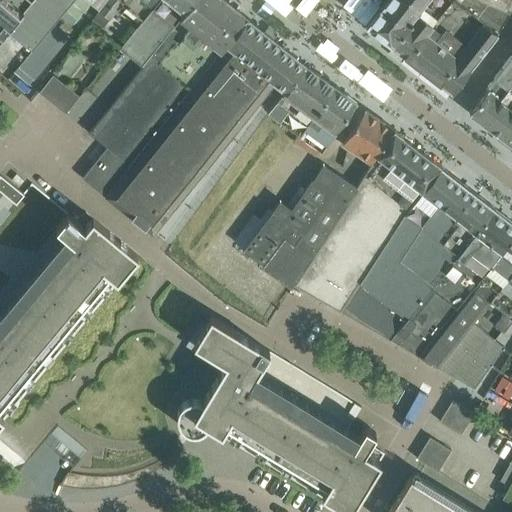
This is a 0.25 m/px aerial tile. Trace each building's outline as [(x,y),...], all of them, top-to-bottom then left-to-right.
[(0,0),(0,38),(7,31),(22,13),(6,0),(0,0)] [(6,0),(22,13),(33,0),(6,0)] [(33,0),(22,13),(7,31),(32,51),(38,43),(66,10),(73,0),(33,0)] [(73,0),(66,10),(77,20),(89,4),(98,11),(106,0),(73,0)] [(142,66),(194,0),(158,0),(144,19),(143,18),(119,48),(120,48),(68,115),(88,132),(89,132),(141,66),(142,66)] [(129,165),(248,18),(226,0),(194,0),(142,66),(141,66),(89,132),(88,132),(107,147),(129,165)] [(144,19),(158,0),(106,0),(98,11),(109,20),(122,3),(143,18),(144,19)] [(507,17),(511,7),(511,0),(387,0),(366,26),(391,45),(427,0),(480,0),(484,1),(481,7),(507,17)] [(498,33),(507,17),(481,7),(484,1),(480,0),(427,0),(391,45),(452,93),(498,33)] [(272,86),(275,81),(280,86),(285,90),(306,65),(301,61),(296,57),(248,18),(129,165),(107,147),(82,177),(153,234),(272,86)] [(34,80),(59,50),(43,37),(38,43),(32,51),(18,67),(34,80)] [(511,50),(469,106),(511,138),(511,50)] [(306,65),(285,90),(267,111),(271,114),(270,115),(297,135),(293,142),(294,142),(295,141),(309,121),(306,118),(331,83),(306,65)] [(315,155),(318,149),(321,151),(356,101),(335,86),(309,121),(295,141),(315,155)] [(371,164),(395,129),(366,109),(341,143),(371,164)] [(403,215),(441,165),(395,129),(371,164),(355,187),(358,189),(295,284),(341,310),(403,215)] [(392,340),(495,207),(441,165),(403,215),(341,310),(392,340)] [(259,229),(244,248),(260,261),(257,264),(291,287),(294,283),(295,284),(358,189),(355,187),(324,166),(314,180),(312,179),(292,209),(280,201),(265,221),(259,229)] [(0,440),(26,462),(58,423),(89,449),(75,466),(82,466),(93,468),(103,469),(124,467),(135,464),(154,455),(163,450),(172,443),(177,438),(186,430),(187,430),(190,431),(194,432),(198,431),(202,430),(204,428),(206,426),(208,424),(350,510),(380,460),(385,453),(369,444),(376,432),(365,425),(358,437),(358,438),(368,445),(383,453),(379,460),(343,437),(347,430),(361,408),(362,407),(270,351),(227,325),(211,315),(138,255),(93,218),(86,211),(40,173),(32,183),(24,192),(15,203),(0,190),(0,440)] [(420,356),(511,237),(511,220),(495,207),(392,340),(420,356)] [(497,291),(511,272),(511,237),(420,356),(438,366),(474,322),(490,301),(497,291)] [(511,272),(497,291),(490,301),(504,312),(495,325),(504,332),(511,321),(511,272)] [(474,322),(438,366),(474,387),(504,346),(474,322)] [(461,434),(474,412),(453,399),(440,420),(461,434)] [(417,457),(438,471),(451,449),(430,436),(417,457)] [(511,511),(511,479),(502,497),(511,502),(511,511),(480,511),(477,510),(475,511),(468,511),(411,476),(388,511),(511,511)]
